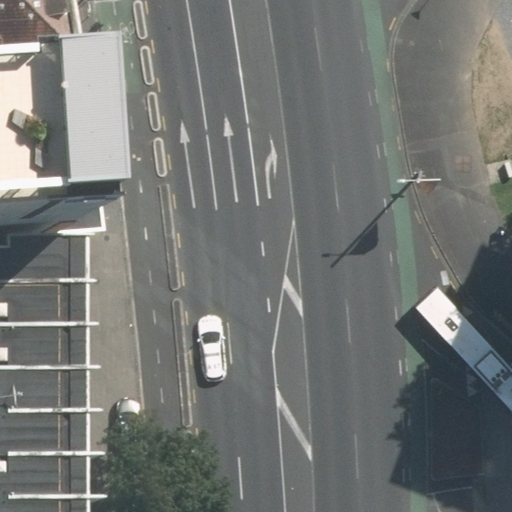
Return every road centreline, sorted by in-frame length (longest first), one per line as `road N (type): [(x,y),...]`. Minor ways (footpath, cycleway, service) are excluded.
road 1 (residential): [(281,274),(511,385)]
road 2 (secondary): [(281,274),(298,511)]
road 3 (secondary): [(269,113),(281,274)]
road 4 (secondary): [(352,0),(317,36),(269,113)]
